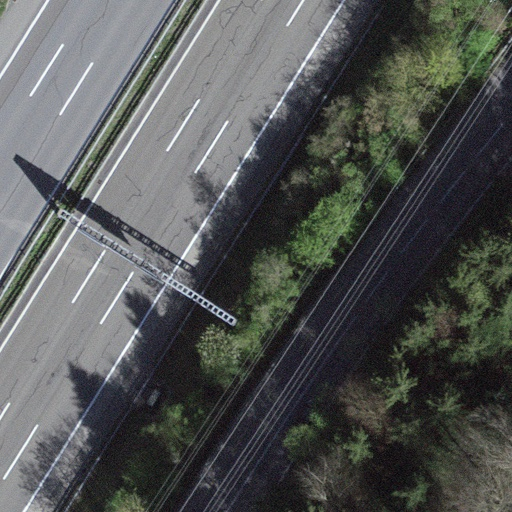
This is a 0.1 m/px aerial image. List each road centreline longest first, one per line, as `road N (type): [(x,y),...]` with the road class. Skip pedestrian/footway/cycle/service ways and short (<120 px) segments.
road 1 (motorway): [(0,451),(283,0)]
road 2 (tertiary): [(511,112),(315,371),(222,511)]
road 3 (motorway): [(111,0),(0,177)]
